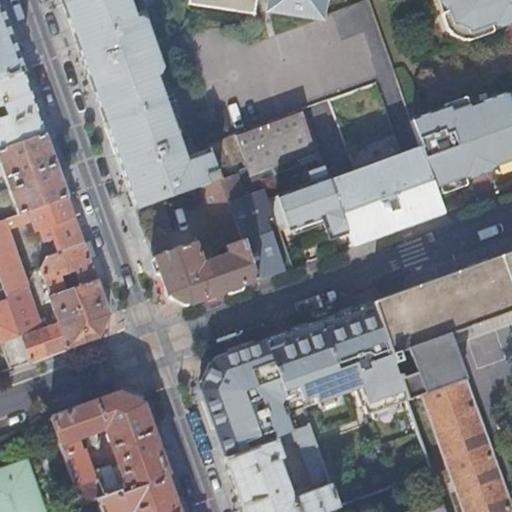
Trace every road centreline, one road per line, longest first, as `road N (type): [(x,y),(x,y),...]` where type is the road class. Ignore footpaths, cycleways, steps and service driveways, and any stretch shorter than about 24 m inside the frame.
road 1 (residential): [(511,223),(155,355)]
road 2 (residential): [(155,355),(26,0)]
road 3 (residential): [(211,511),(155,355)]
road 4 (residential): [(155,355),(0,408)]
